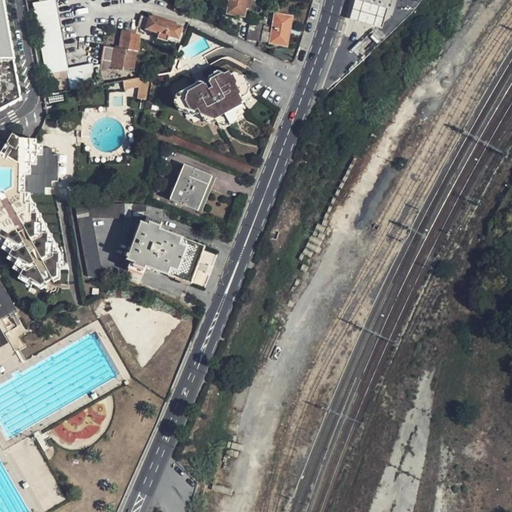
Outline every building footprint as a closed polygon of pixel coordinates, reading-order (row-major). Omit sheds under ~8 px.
[(3,0),(0,0),(0,111),(24,101),(3,0)] [(55,0),(33,4),(47,75),(69,71),(55,0)] [(230,0),(228,16),(245,18),(247,9),(248,0),(230,0)] [(357,1),(352,20),(385,28),(390,10),(357,1)] [(292,18),(276,15),(273,35),(264,34),(262,43),(271,45),(288,47),(292,18)] [(177,40),(181,29),(144,16),(140,27),(158,33),(156,39),(166,43),(168,37),(177,40)] [(263,25),(252,24),(249,40),(261,42),(263,25)] [(119,49),(115,49),(103,47),(99,69),(112,72),(113,70),(124,71),(125,69),(135,70),(138,52),(140,35),(123,32),(119,49)] [(92,68),(67,72),(69,82),(71,91),(76,91),(96,87),(94,77),(92,68)] [(178,104),(184,116),(189,117),(198,112),(200,116),(205,124),(206,124),(214,118),(216,121),(234,111),(243,106),(244,105),(242,102),(239,95),(249,89),(251,88),(246,80),(241,78),(234,83),(232,79),(230,75),(224,78),(209,86),(206,88),(178,104)] [(209,81),(208,84),(209,86),(224,78),(223,76),(219,75),(209,81)] [(133,103),(145,102),(144,78),(115,83),(118,93),(132,90),(133,103)] [(59,83),(61,93),(71,91),(69,82),(59,83)] [(178,104),(206,88),(205,86),(201,85),(177,99),(174,107),(179,115),(184,116),(178,104)] [(248,98),(251,92),(249,89),(239,95),(242,102),(248,98)] [(243,106),(234,111),(236,116),(244,111),(244,108),(243,106)] [(216,121),(217,124),(220,129),(225,130),(237,124),(239,120),(236,116),(234,111),(216,121)] [(213,127),(217,124),(216,121),(214,118),(206,124),(206,125),(213,127)] [(0,228),(3,230),(1,235),(9,240),(6,245),(14,250),(11,255),(19,259),(16,265),(25,269),(22,274),(30,279),(31,278),(42,284),(58,276),(59,263),(60,263),(61,253),(55,253),(55,243),(49,243),(50,233),(44,233),(44,224),(39,223),(39,214),(33,214),(33,203),(27,203),(28,193),(45,194),(45,188),(51,187),(52,181),(57,181),(58,153),(52,153),(52,148),(44,147),(44,144),(38,144),(38,141),(21,140),(14,135),(0,159),(0,228)] [(159,195),(169,199),(182,163),(172,159),(159,195)] [(185,168),(172,204),(198,214),(212,179),(185,168)] [(89,282),(104,282),(92,226),(132,223),(131,215),(147,214),(146,207),(75,212),(89,282)] [(141,224),(128,261),(136,263),(135,266),(145,269),(145,267),(176,279),(176,277),(190,282),(202,250),(188,245),(189,242),(159,231),(160,229),(150,225),(149,228),(141,224)]
